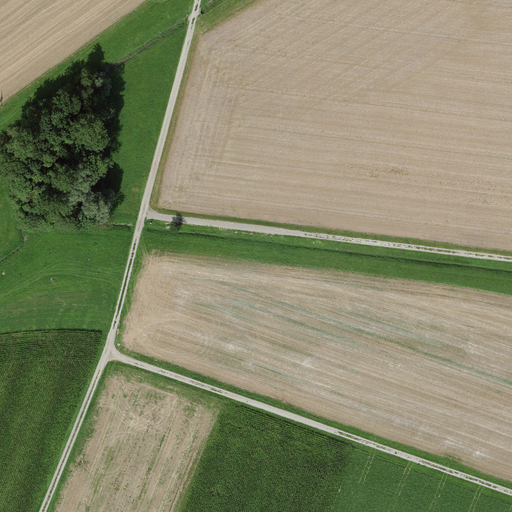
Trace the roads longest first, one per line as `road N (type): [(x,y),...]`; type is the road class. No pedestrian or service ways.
road 1 (track): [(511,493),(108,353)]
road 2 (track): [(143,217),(511,260)]
road 3 (track): [(143,217),(108,353),(45,511)]
road 4 (track): [(207,0),(143,217)]
